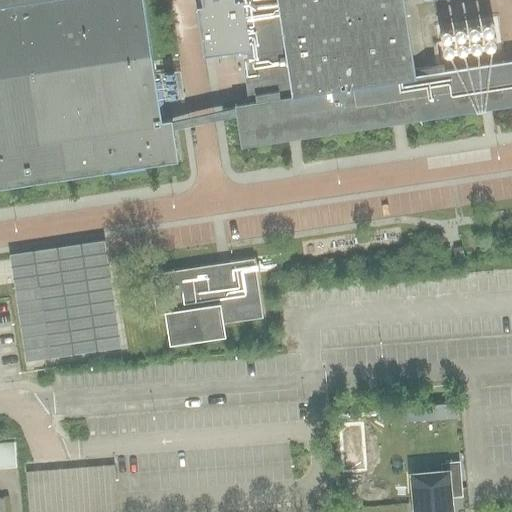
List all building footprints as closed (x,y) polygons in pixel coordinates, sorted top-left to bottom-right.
[(511,0),(0,0),(0,184),(179,156),(178,149),(173,115),(163,117),(147,14),(144,0),(189,0),(198,56),(243,49),(252,101),(237,103),(237,105),(237,104),(242,104),(243,114),(239,114),(238,114),(243,147),(245,147),(244,144),(288,138),(289,138),(289,141),(291,141),(290,135),(299,133),(300,133),(301,139),(302,139),(302,136),(393,122),(394,124),(395,124),(394,118),(404,117),(405,122),(406,122),(406,120),(457,112),(486,107),(491,106),(506,104),(511,102),(511,99),(506,62),(456,69),(450,70),(448,70),(416,75),(405,8),(404,0),(511,0)] [(464,184),(465,204),(484,203),(483,183),(464,184)] [(249,244),(369,228),(366,203),(246,219),(249,244)] [(39,286),(49,356),(120,346),(105,239),(10,253),(15,289),(39,286)] [(230,264),(151,275),(153,291),(163,289),(171,343),(227,335),(224,318),(238,316),(239,319),(264,316),(264,313),(261,313),(256,274),(258,274),(256,258),(229,261),(230,264)] [(417,407),(403,408),(404,424),(419,423),(417,407)] [(363,423),(339,425),(343,473),(367,471),(363,423)] [(15,442),(4,443),(6,467),(17,466),(15,442)] [(414,480),(412,480),(414,500),(416,500),(417,511),(451,511),(450,491),(462,489),(460,462),(443,463),(443,472),(414,475),(414,480)]
